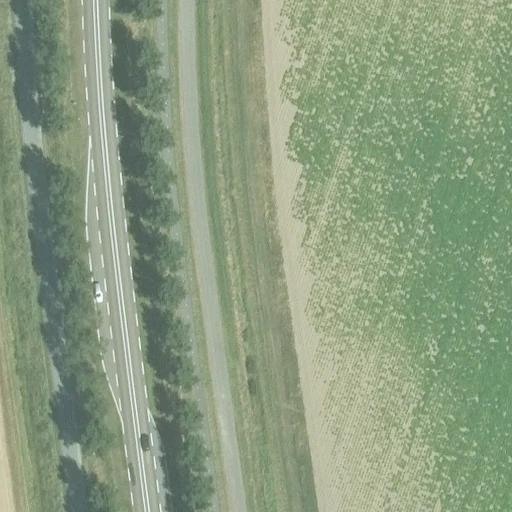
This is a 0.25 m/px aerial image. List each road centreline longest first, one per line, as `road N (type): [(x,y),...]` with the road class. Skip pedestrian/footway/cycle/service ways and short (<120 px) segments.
road 1 (unclassified): [(76,511),(29,135),(21,0)]
road 2 (unclassified): [(188,0),(198,257),(233,511)]
road 3 (secondary): [(146,511),(95,0)]
